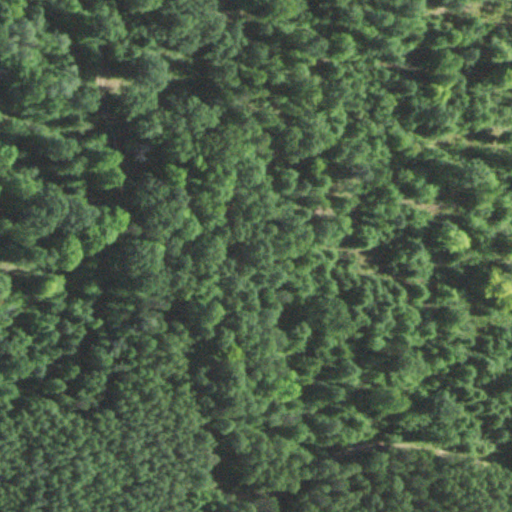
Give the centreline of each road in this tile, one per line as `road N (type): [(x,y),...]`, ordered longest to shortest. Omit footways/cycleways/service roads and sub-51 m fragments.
road 1 (track): [(70,0),(105,74),(113,225),(231,492)]
road 2 (track): [(240,511),(231,492),(280,494),(354,444),(469,461),(511,477)]
